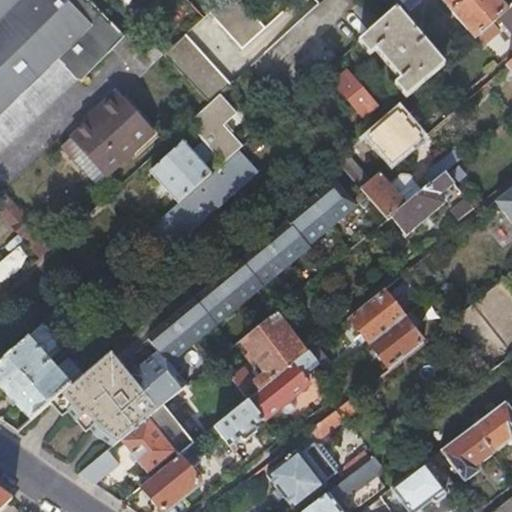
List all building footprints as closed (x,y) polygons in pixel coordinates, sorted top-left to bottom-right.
[(95,28),(67,0),(0,0),(0,154),(79,80),(61,61),(95,28)] [(241,0),(221,0),(209,12),(241,49),(265,27),(241,0)] [(442,0),(475,37),(498,17),(508,9),(500,0),(442,0)] [(511,33),(511,4),(508,9),(498,17),(511,33)] [(430,76),(432,75),(444,64),(398,8),(359,43),(370,56),(375,52),(391,70),(387,74),(391,78),(395,75),(400,80),(395,85),(405,97),(406,96),(411,92),(430,76)] [(141,75),(164,54),(136,25),(114,47),(116,49),(141,75)] [(116,49),(114,47),(95,28),(61,61),(79,80),(84,80),(116,49)] [(209,104),(219,94),(230,84),(186,34),(164,54),(209,104)] [(332,84),(362,118),(376,106),(346,71),(332,84)] [(448,97),(430,76),(411,92),(417,99),(429,113),(448,97)] [(411,92),(406,96),(412,103),(417,99),(411,92)] [(238,150),(242,147),(222,124),(236,112),(219,94),(209,104),(187,123),(223,164),(232,155),(238,150)] [(95,190),(152,137),(121,103),(115,97),(58,150),(95,190)] [(121,103),(152,137),(156,133),(125,99),(121,103)] [(391,163),(422,138),(399,111),(369,136),(391,163)] [(151,170),(179,203),(211,174),(182,142),(151,170)] [(439,177),(445,172),(465,156),(458,147),(432,169),(439,177)] [(237,160),(243,155),(238,150),(232,155),(237,160)] [(179,203),(150,229),(156,237),(147,245),(160,260),(259,173),(243,155),(237,160),(232,155),(223,164),(211,174),(179,203)] [(429,185),(439,177),(432,169),(424,178),(429,185)] [(439,198),(455,184),(445,172),(439,177),(429,185),(422,191),(404,206),(391,217),(407,236),(445,205),(439,198)] [(387,220),(391,217),(404,206),(422,191),(409,176),(401,175),(388,186),(378,175),(361,189),(387,220)] [(123,381),(103,358),(83,376),(57,399),(87,429),(114,447),(121,441),(161,408),(186,387),(169,367),(308,250),(306,248),(355,208),(334,183),(286,222),(287,224),(148,340),(158,352),(140,368),(125,365),(123,381)] [(511,221),(511,186),(411,268),(451,321),(471,306),(447,274),(511,221)] [(446,209),(454,221),(470,209),(462,197),(446,209)] [(0,219),(38,260),(49,249),(2,199),(0,201),(0,219)] [(122,228),(135,242),(140,237),(144,234),(131,220),(122,228)] [(156,237),(150,229),(144,234),(140,237),(147,245),(156,237)] [(0,279),(27,261),(17,247),(0,258),(0,279)] [(424,342),(384,290),(349,318),(390,369),(424,342)] [(307,352),(275,313),(240,342),(248,352),(245,355),(256,370),(260,367),(267,375),(258,383),(245,368),(231,378),(248,400),(307,352)] [(60,342),(44,323),(0,361),(0,386),(31,421),(57,399),(83,376),(68,358),(55,369),(47,360),(61,349),(57,345),(60,342)] [(315,360),(308,351),(307,352),(248,400),(214,428),(230,447),(231,446),(234,449),(237,447),(234,444),(240,438),(243,442),(247,442),(258,433),(258,429),(255,427),(263,420),(264,422),(309,385),(300,372),(315,360)] [(361,414),(350,400),(333,414),(343,428),(361,414)] [(511,410),(505,402),(473,426),(494,454),(511,441),(511,410)] [(168,417),(161,408),(121,441),(149,474),(176,452),(155,427),(168,417)] [(343,428),(333,414),(323,422),(332,434),(337,440),(347,432),(343,428)] [(332,434),(323,422),(310,431),(320,444),(332,434)] [(476,467),(494,454),(473,426),(441,450),(465,482),(479,471),(476,467)] [(320,444),(310,431),(293,444),(297,449),(320,444)] [(81,474),(95,484),(120,464),(109,451),(81,474)] [(267,475),(294,510),(325,487),(298,451),(267,475)] [(343,483),(370,462),(362,451),(335,472),(343,483)] [(195,466),(184,452),(142,486),(162,511),(167,511),(197,488),(198,482),(189,471),(195,466)] [(383,470),(375,459),(370,462),(343,483),(303,511),(342,511),(333,500),(348,489),(360,505),(385,486),(380,479),(383,470)] [(425,462),(391,488),(393,491),(392,492),(399,502),(401,501),(409,511),(415,511),(431,500),(433,502),(437,503),(445,496),(446,492),(444,491),(446,490),(425,462)] [(0,489),(0,511),(10,501),(13,499),(0,489)] [(511,511),(511,496),(491,511),(511,511)] [(19,511),(10,501),(0,511),(19,511)]
